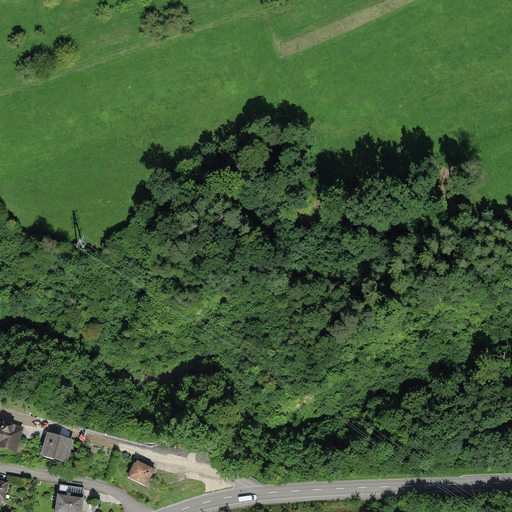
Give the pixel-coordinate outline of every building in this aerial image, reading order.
[(26,430),(0,423),(0,446),(21,452),(26,430)] [(79,441),(51,434),(45,457),(73,465),(79,441)] [(159,470),(141,462),(134,478),(152,486),(159,470)] [(12,482),(0,479),(0,501),(9,503),(12,482)] [(84,511),(86,498),(60,495),(58,511),(84,511)]
